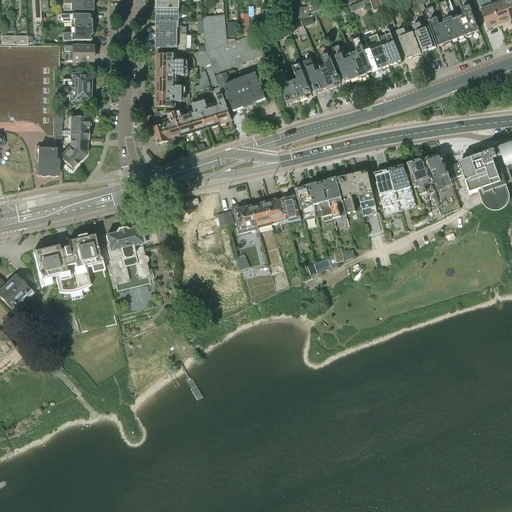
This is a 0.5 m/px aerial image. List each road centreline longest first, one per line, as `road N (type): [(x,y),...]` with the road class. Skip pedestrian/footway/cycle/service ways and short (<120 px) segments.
road 1 (tertiary): [(235,156),(511,63)]
road 2 (primary): [(511,121),(318,153)]
road 3 (primary): [(152,184),(318,153)]
road 4 (tertiary): [(126,148),(127,0)]
